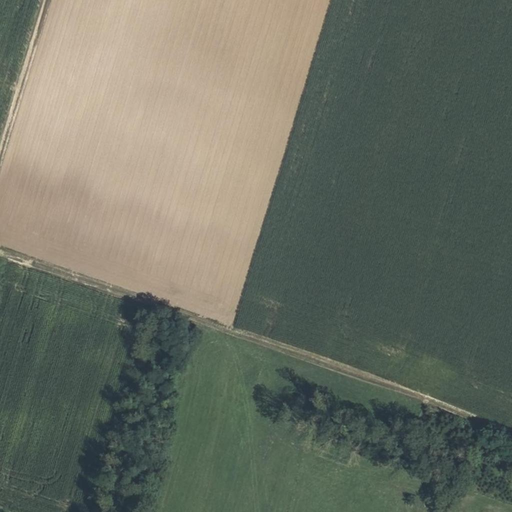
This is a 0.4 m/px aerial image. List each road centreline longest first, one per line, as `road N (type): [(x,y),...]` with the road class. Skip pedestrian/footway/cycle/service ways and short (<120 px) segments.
road 1 (track): [(0,254),(321,361),(511,437)]
road 2 (track): [(51,0),(0,169)]
